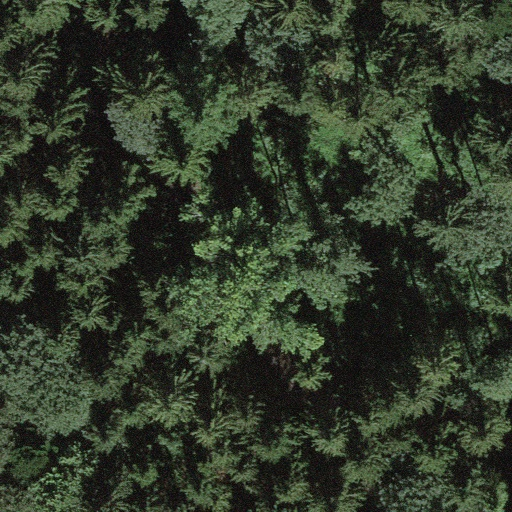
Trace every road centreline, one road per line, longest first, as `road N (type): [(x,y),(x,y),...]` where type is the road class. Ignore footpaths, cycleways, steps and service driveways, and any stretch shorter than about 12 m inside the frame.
road 1 (track): [(102,0),(197,216),(249,310),(371,463)]
road 2 (track): [(371,463),(511,383)]
